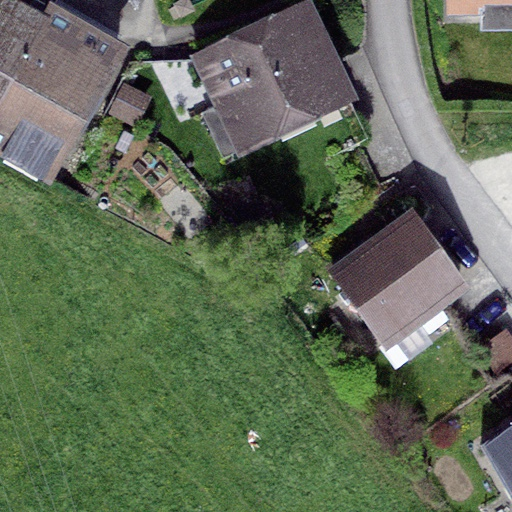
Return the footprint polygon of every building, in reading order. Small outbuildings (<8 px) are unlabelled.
[(0,0),(0,96),(41,24),(0,0)] [(101,101),(92,96),(118,52),(48,12),(41,24),(0,96),(0,150),(46,176),(72,130),(81,135),(101,101)] [(209,60),(243,133),(334,90),(300,17),(209,60)] [(411,357),(457,324),(440,300),(459,287),(411,222),(338,275),(385,340),(394,334),(411,357)] [(511,424),(480,448),(511,501),(511,424)]
